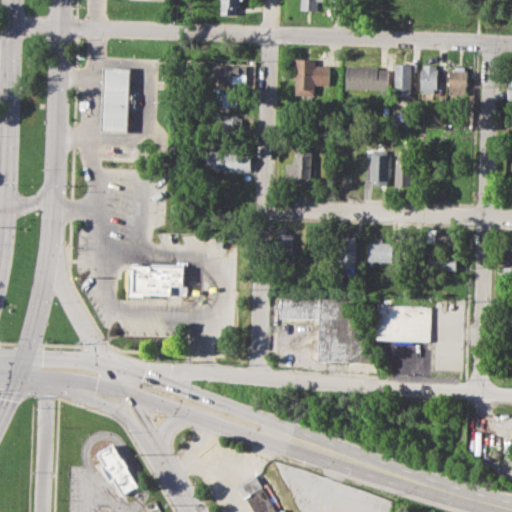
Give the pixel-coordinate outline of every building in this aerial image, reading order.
[(220,0),(239,0),(239,7),(236,7),(236,14),(220,13),(220,0)] [(302,9),(302,0),(318,0),(318,10),(302,9)] [(296,57),(315,58),(315,65),(329,65),(329,83),(314,83),(314,94),(295,94),(296,57)] [(395,63),(413,63),(412,96),(395,96),(395,63)] [(423,63),(437,64),(436,93),(421,92),(423,63)] [(213,64),(248,65),(248,83),(218,82),(218,70),(213,70),(213,64)] [(347,64),(378,66),(378,70),(388,71),(388,89),(346,88),(347,64)] [(448,69),(455,69),(455,65),(464,65),(464,70),(468,70),(467,98),(447,97),(448,69)] [(103,67),(130,67),(129,131),(102,131),(103,67)] [(214,88),(237,89),(237,109),(213,108),(214,88)] [(393,110),(413,111),(413,125),(392,124),(393,110)] [(215,113),(242,114),(242,133),(214,133),(215,113)] [(295,146),(312,146),(311,183),(294,182),(294,176),(287,176),(287,162),(295,162),(295,146)] [(373,148),(389,149),(388,185),(372,185),(373,148)] [(211,149),(254,151),(253,166),(250,165),(249,171),(210,169),(211,149)] [(444,152),(460,152),(459,187),(443,187),(444,152)] [(397,153),(414,154),(413,185),(396,185),(397,153)] [(277,228),(288,228),(288,232),(294,232),(293,259),(277,258),(277,228)] [(426,228),(458,229),(458,245),(426,243),(426,228)] [(340,234),(356,235),(355,268),(338,268),(340,234)] [(369,260),(369,240),(400,241),(399,261),(369,260)] [(511,248),(504,249),(503,270),(511,270),(511,248)] [(427,255),(434,255),(435,252),(459,253),(458,270),(426,269),(427,255)] [(128,295),(128,267),(133,267),(133,264),(186,265),(185,293),(144,292),(144,296),(128,295)] [(425,276),(455,277),(454,294),(424,293),(425,276)] [(280,297),(374,299),(372,362),(318,360),(319,318),(279,317),(280,297)] [(380,304),(432,306),(430,341),(378,339),(380,304)] [(97,452),(113,443),(137,487),(122,495),(114,480),(110,482),(101,465),(103,463),(97,452)] [(236,485),(256,473),(278,511),(284,507),(286,511),(255,511),(246,496),(243,497),(236,485)]
